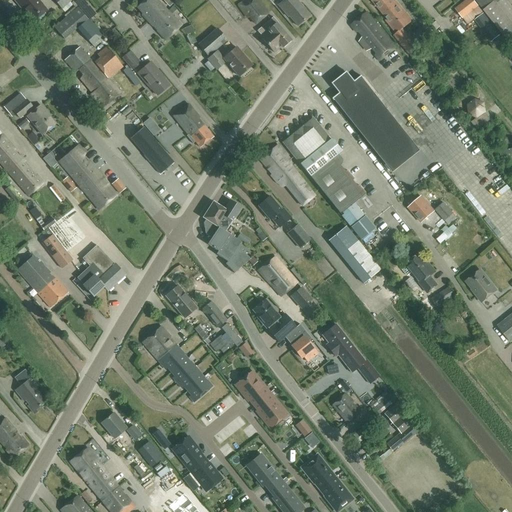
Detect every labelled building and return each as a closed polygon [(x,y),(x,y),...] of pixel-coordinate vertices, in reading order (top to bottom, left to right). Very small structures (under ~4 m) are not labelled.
[(13,0),(33,23),(48,11),(38,0),(13,0)] [(53,0),(64,12),(68,10),(72,5),(69,3),(72,0),(53,0)] [(165,41),(181,26),(171,14),(168,11),(157,0),(144,0),(138,7),(142,12),(142,16),(165,41)] [(255,24),(268,13),(256,0),(244,0),(238,5),(248,18),(250,17),(255,24)] [(297,26),(309,15),(296,0),(283,0),(278,5),(288,17),(289,16),(297,26)] [(386,20),(396,33),(395,34),(394,35),(409,55),(418,48),(403,29),(405,27),(412,21),(406,13),(401,8),(395,1),(394,2),(392,0),(371,0),(383,14),(387,19),(386,20)] [(480,23),(487,18),(479,6),(473,0),(465,0),(454,9),(462,19),(468,25),(476,18),(480,23)] [(511,7),(506,0),(475,0),(507,40),(511,36),(511,7)] [(173,6),(168,11),(171,14),(176,10),(173,6)] [(88,19),(77,7),(54,27),(64,39),(76,29),(94,48),(105,38),(88,19)] [(106,13),(121,34),(129,29),(114,7),(106,13)] [(10,17),(15,13),(10,8),(6,12),(10,17)] [(367,12),(351,25),(357,32),(360,31),(363,36),(360,41),(367,50),(374,48),(377,52),(375,55),(380,61),(395,48),(379,27),(380,26),(378,23),(376,24),(367,12)] [(282,48),(291,40),(276,23),(278,22),(273,17),(257,31),(261,36),(260,37),(274,53),(281,47),(282,48)] [(436,30),(440,26),(436,21),(432,24),(436,30)] [(497,31),(492,25),(481,34),(485,40),(497,31)] [(208,57),(227,41),(216,29),(197,45),(208,57)] [(187,36),(190,45),(196,42),(191,33),(187,36)] [(123,67),(106,47),(97,54),(99,58),(93,63),(79,47),(64,60),(75,73),(78,70),(82,75),(80,79),(92,93),(89,95),(101,109),(120,93),(109,79),(123,67)] [(238,76),(251,65),(236,47),(223,58),(238,76)] [(132,70),(140,62),(130,51),(122,58),(132,70)] [(216,70),(223,64),(219,59),(222,57),(217,51),(207,59),(216,70)] [(157,96),(169,86),(164,79),(165,79),(151,62),(137,73),(151,89),(157,96)] [(442,63),(437,68),(442,74),(448,70),(442,63)] [(140,83),(127,65),(125,67),(126,68),(122,71),(127,77),(128,77),(135,86),(140,83)] [(355,82),(347,73),(334,84),(341,93),(334,99),(384,162),(412,140),(362,76),(355,82)] [(20,104),(15,98),(3,107),(11,117),(16,114),(19,118),(25,114),(42,135),(55,124),(46,114),(47,113),(40,105),(35,110),(26,99),(20,104)] [(470,103),(468,105),(469,114),(477,118),(472,122),(477,129),(490,119),(485,112),(484,103),(475,99),(470,103)] [(199,118),(189,105),(174,117),(188,135),(186,136),(193,144),(195,142),(199,148),(213,137),(198,118),(199,118)] [(313,118),(282,142),(351,227),(363,217),(364,216),(354,203),(365,194),(358,186),(356,188),(351,182),(353,180),(346,171),(344,173),(339,166),(341,165),(339,162),(342,160),(337,154),(340,152),(331,140),(330,140),(313,118)] [(20,130),(29,123),(26,119),(17,127),(20,130)] [(160,173),(173,162),(143,127),(130,138),(160,173)] [(33,145),(39,140),(32,132),(26,137),(33,145)] [(9,141),(4,135),(0,138),(0,162),(29,195),(44,182),(37,174),(35,174),(31,169),(31,168),(25,162),(26,161),(21,155),(17,157),(12,152),(16,148),(9,141)] [(86,162),(82,157),(85,153),(78,145),(74,149),(60,161),(59,162),(99,210),(117,195),(88,161),(86,162)] [(277,145),(260,160),(271,174),(270,176),(274,181),(282,187),(285,185),(289,189),(287,192),(295,202),(298,201),(302,206),(314,196),(290,166),(289,159),(277,145)] [(53,160),(47,165),(50,168),(56,163),(53,160)] [(430,170),(418,177),(421,182),(433,175),(430,170)] [(76,188),(67,177),(61,181),(71,192),(76,188)] [(119,193),(125,188),(117,179),(111,184),(119,193)] [(10,185),(4,189),(16,203),(21,199),(10,185)] [(65,199),(54,185),(51,187),(62,201),(65,199)] [(281,210),(269,196),(258,206),(270,220),(273,217),(281,225),(290,217),(283,209),(281,210)] [(421,222),(434,211),(421,197),(408,208),(421,222)] [(232,222),(241,208),(229,200),(224,209),(213,202),(203,218),(206,219),(203,223),(205,234),(211,238),(207,245),(218,251),(216,254),(227,262),(225,264),(234,273),(257,253),(230,235),(224,231),(231,221),(232,222)] [(445,221),(453,214),(453,213),(444,202),(435,210),(445,221)] [(52,218),(41,226),(44,231),(55,223),(52,218)] [(300,248),(309,240),(297,225),(287,233),(300,248)] [(441,230),(444,232),(436,239),(440,244),(457,229),(453,225),(451,227),(449,229),(448,228),(446,226),(441,230)] [(345,226),(328,240),(363,284),(380,270),(345,226)] [(255,231),(258,235),(258,236),(262,241),(267,237),(263,232),(262,232),(259,228),(255,231)] [(64,249),(60,244),(53,235),(43,242),(50,252),(48,253),(52,258),(64,249)] [(114,264),(96,245),(82,258),(89,266),(77,278),(83,285),(82,285),(93,296),(103,287),(107,291),(125,275),(115,264),(114,264)] [(52,258),(60,269),(72,260),(64,249),(52,258)] [(33,288),(50,274),(51,273),(37,258),(37,259),(32,254),(20,263),(22,266),(17,270),(33,288)] [(401,268),(407,276),(412,272),(421,282),(420,283),(428,293),(437,285),(430,276),(435,272),(432,267),(431,268),(419,254),(401,268)] [(297,283),(275,257),(257,271),(265,282),(267,281),(281,297),(297,283)] [(481,302),(496,291),(481,270),(466,281),(474,292),(481,302)] [(50,274),(33,288),(38,293),(51,308),(68,292),(55,278),(54,279),(50,274)] [(184,318),(196,308),(178,285),(165,296),(184,318)] [(301,308),(311,300),(301,287),(291,296),(301,308)] [(438,307),(450,299),(445,291),(432,299),(438,307)] [(272,313),(269,309),(271,307),(266,301),(252,312),(267,329),(278,343),(296,327),(284,314),(279,318),(273,311),(272,313)] [(226,320),(211,302),(202,309),(217,328),(221,332),(225,329),(230,325),(229,324),(230,324),(227,320),(226,320)] [(510,342),(511,340),(511,314),(497,326),(510,342)] [(335,324),(322,335),(328,343),(326,345),(335,357),(338,355),(351,372),(357,368),(370,384),(379,377),(366,360),(364,361),(335,324)] [(162,326),(142,343),(161,365),(179,349),(169,337),(171,336),(162,326)] [(304,337),(297,329),(285,339),(291,346),(291,347),(300,359),(304,356),(308,361),(317,353),(304,337)] [(218,360),(193,331),(182,340),(207,369),(218,360)] [(243,353),(250,348),(245,343),(239,348),(243,353)] [(187,359),(183,355),(184,354),(179,349),(161,365),(163,368),(166,366),(168,368),(172,372),(187,359)] [(195,368),(190,362),(187,359),(172,372),(175,375),(177,377),(174,380),(177,383),(195,368)] [(337,365),(327,367),(329,375),(338,373),(337,365)] [(188,390),(203,378),(200,374),(200,373),(195,368),(177,383),(180,387),(183,384),(185,386),(188,390)] [(33,380),(25,369),(14,378),(20,386),(15,390),(23,401),(25,400),(29,405),(27,406),(34,414),(39,409),(38,407),(45,402),(29,382),(33,380)] [(257,403),(268,394),(251,372),(235,385),(248,400),(252,397),(257,403)] [(212,387),(207,381),(206,381),(203,378),(188,390),(192,394),(194,396),(191,399),(194,403),(212,387)] [(345,392),(350,389),(343,380),(339,384),(345,392)] [(379,415),(397,399),(392,393),(389,395),(379,403),(374,408),(379,415)] [(268,394),(257,403),(260,408),(256,411),(270,429),(286,416),(268,394)] [(349,398),(345,394),(332,405),(346,421),(348,420),(349,422),(360,412),(355,406),(354,407),(351,403),(353,402),(349,398)] [(397,436),(402,442),(404,443),(419,430),(413,422),(397,404),(385,414),(400,433),(397,436)] [(114,439),(126,428),(114,413),(101,423),(114,439)] [(21,437),(16,432),(17,432),(6,419),(0,422),(0,441),(6,449),(5,449),(13,459),(29,445),(22,437),(21,437)] [(296,426),(304,436),(311,431),(302,421),(296,426)] [(134,441),(142,435),(133,424),(126,431),(134,441)] [(158,430),(154,434),(159,440),(163,436),(158,430)] [(359,448),(364,444),(356,433),(350,437),(359,448)] [(392,451),(402,442),(397,436),(387,444),(392,451)] [(189,470),(203,459),(199,454),(200,452),(188,437),(172,449),(189,470)] [(167,460),(155,444),(144,453),(156,468),(167,460)] [(87,448),(78,455),(110,494),(119,487),(87,448)] [(282,481),(273,470),(261,454),(246,466),(263,487),(264,486),(266,484),(271,489),(282,481)] [(110,494),(78,455),(70,462),(102,502),(111,495),(110,494)] [(323,487),(335,477),(317,455),(302,468),(314,484),(318,480),(323,487)] [(378,465),(385,459),(383,456),(375,462),(377,464),(378,465)] [(208,465),(203,459),(189,470),(206,491),(222,479),(209,463),(208,465)] [(335,477),(323,487),(328,493),(324,496),(337,511),(352,499),(335,477)] [(296,511),(303,507),(282,481),(271,489),(276,495),(273,497),(272,498),(283,511),(296,511)] [(111,495),(102,502),(110,511),(128,511),(135,507),(126,495),(123,497),(121,494),(123,492),(119,487),(110,494),(111,495)] [(199,511),(183,493),(167,506),(172,511),(199,511)] [(90,511),(77,496),(60,510),(62,511),(90,511)]
